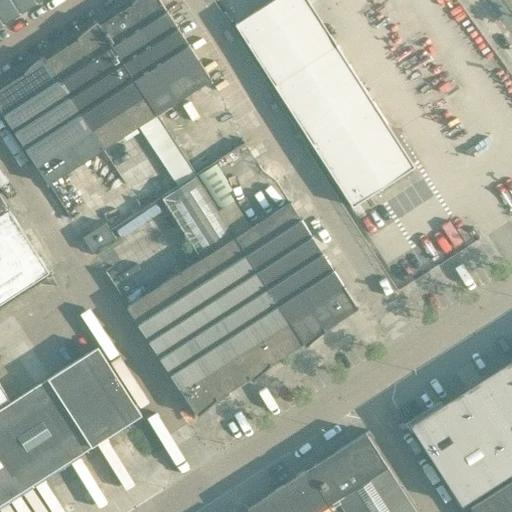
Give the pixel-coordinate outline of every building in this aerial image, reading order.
[(0,0),(0,24),(37,0),(0,0)] [(24,76),(0,91),(0,110),(47,181),(45,182),(46,183),(210,78),(209,77),(207,78),(158,0),(135,0),(131,4),(133,7),(100,27),(96,22),(77,39),(78,41),(46,62),(42,57),(23,74),(24,76)] [(414,166),(336,44),(274,84),(352,206),(414,166)] [(174,181),(192,172),(162,113),(144,122),(174,181)] [(215,164),(198,175),(219,209),(237,198),(215,164)] [(324,328),(354,308),(355,310),(359,308),(358,306),(356,307),(291,205),(292,204),(290,202),(250,227),(234,202),(219,212),(195,176),(163,197),(201,258),(125,307),(126,309),(128,308),(195,414),(198,415),(218,399),(216,396),(247,377),(253,383),(271,366),(269,363),(301,342),(306,347),(325,331),(324,328)] [(7,209),(0,213),(0,302),(49,271),(8,208),(7,209)] [(105,222),(82,237),(92,253),(115,238),(105,222)] [(0,503),(22,489),(140,414),(97,346),(0,408),(0,503)] [(511,357),(409,424),(461,504),(511,471),(511,357)] [(0,403),(8,398),(0,384),(0,403)] [(416,511),(365,431),(314,464),(314,465),(307,470),(306,469),(246,507),(247,508),(241,511),(416,511)] [(472,511),(511,511),(511,480),(470,507),(472,511)]
